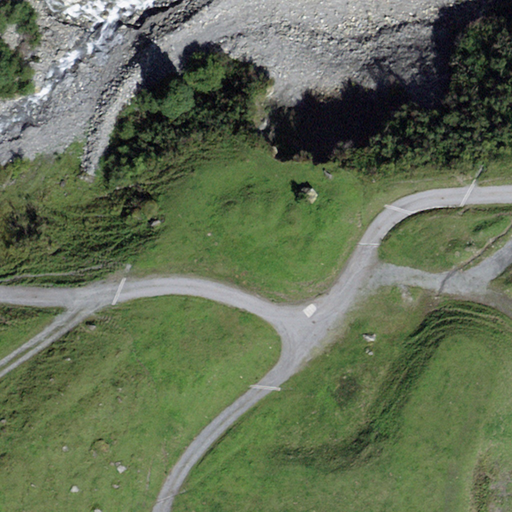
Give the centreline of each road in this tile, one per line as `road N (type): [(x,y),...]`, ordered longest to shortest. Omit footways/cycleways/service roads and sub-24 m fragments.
road 1 (track): [(312,339),(270,311),(197,288),(100,298),(0,296)]
road 2 (track): [(312,339),(195,448),(160,511)]
road 3 (track): [(100,298),(0,373)]
